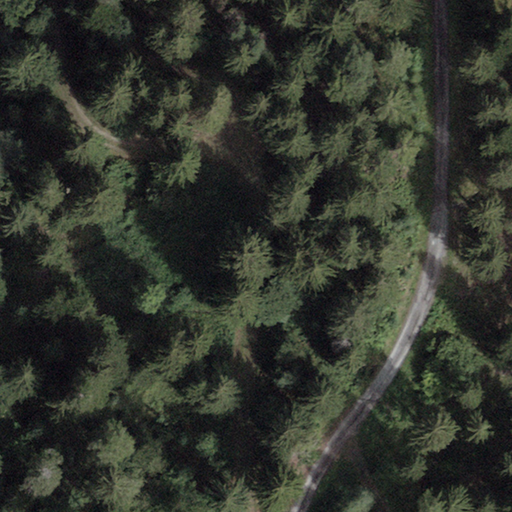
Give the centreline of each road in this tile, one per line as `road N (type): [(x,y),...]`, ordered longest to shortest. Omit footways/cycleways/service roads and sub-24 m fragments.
road 1 (track): [(438,0),(436,222),(426,301),(392,372),(342,433),(301,511)]
road 2 (track): [(52,0),(51,29),(71,105),(111,141),(182,156),(218,137),(230,96),(216,74),(145,52),(135,38),(139,19),(157,0)]
